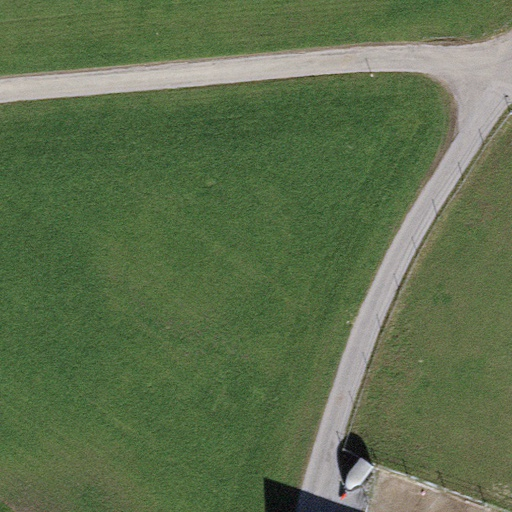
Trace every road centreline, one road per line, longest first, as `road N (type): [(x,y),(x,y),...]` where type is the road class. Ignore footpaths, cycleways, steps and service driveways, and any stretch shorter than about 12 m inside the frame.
road 1 (track): [(0,94),(395,53),(511,68)]
road 2 (track): [(307,511),(378,290),(511,50)]
